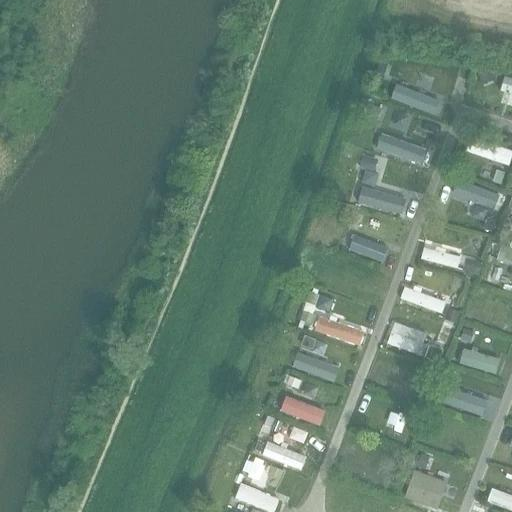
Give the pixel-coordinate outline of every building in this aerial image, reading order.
[(418,96),(460,111),(468,87),(426,73),(418,96)] [(441,144),(424,139),(427,129),(408,123),(402,145),(437,156),(441,144)] [(511,136),(489,129),(485,144),(511,153),(511,136)] [(511,183),(476,172),(471,190),(509,202),(511,190),(511,183)] [(382,196),(424,209),(429,195),(387,181),(382,196)] [(442,239),(439,254),(476,262),(479,248),(442,239)] [(480,287),(485,274),(472,269),(467,282),(480,287)] [(419,293),(462,302),(464,292),(439,286),(440,281),(422,277),(419,293)] [(330,287),(324,306),(344,312),(350,293),(330,287)] [(487,312),(511,318),(511,303),(490,299),(487,312)] [(441,348),(445,336),(409,324),(405,336),(441,348)] [(486,344),(491,332),(479,327),(474,339),(486,344)] [(333,340),(329,349),(320,345),(315,358),(334,367),(340,352),(360,361),(363,353),(333,340)] [(421,385),(424,372),(410,369),(413,359),(397,355),(391,377),(421,385)] [(481,446),(485,434),(458,424),(454,436),(481,446)] [(285,435),(279,450),(319,464),(324,449),(285,435)] [(396,474),(399,455),(378,452),(376,471),(396,474)] [(278,484),(286,459),(266,453),(253,494),(293,506),(297,490),(278,484)] [(451,471),(448,482),(468,487),(471,476),(451,471)]
